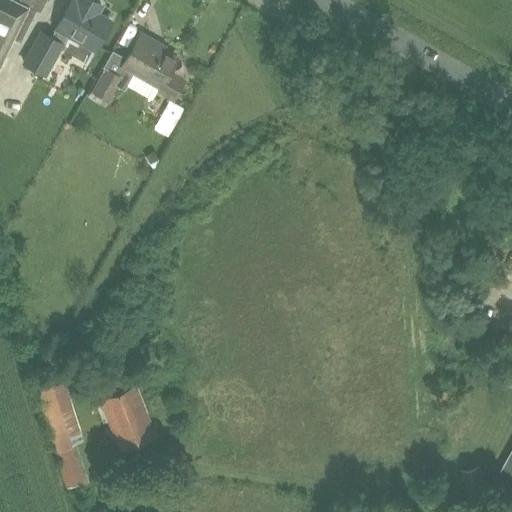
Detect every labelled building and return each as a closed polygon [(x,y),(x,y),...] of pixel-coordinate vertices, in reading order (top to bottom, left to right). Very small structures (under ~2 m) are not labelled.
[(0,0),(0,58),(12,36),(20,40),(36,9),(40,11),(45,0),(19,0),(19,1),(16,0),(0,0)] [(81,0),(71,0),(57,26),(51,37),(41,31),(23,61),(45,73),(68,32),(95,48),(110,21),(87,7),(88,4),(81,0)] [(184,79),(169,71),(176,58),(152,45),(154,41),(140,33),(117,73),(123,76),(118,86),(124,90),(134,70),(158,83),(154,90),(173,100),(184,79)] [(109,102),(118,86),(123,76),(117,73),(106,66),(88,97),(104,106),(105,104),(107,100),(109,102)] [(183,108),(169,100),(156,124),(170,131),(183,108)] [(66,487),(69,486),(89,481),(76,441),(84,439),(64,376),(34,385),(55,449),(54,449),(66,487)] [(99,397),(103,408),(117,444),(119,450),(155,436),(135,383),(99,397)] [(511,456),(498,481),(507,486),(498,503),(511,510),(511,456)] [(480,464),(462,469),(469,497),(487,492),(480,464)]
